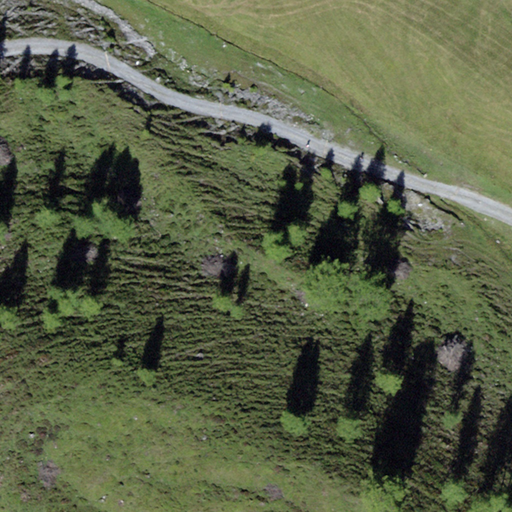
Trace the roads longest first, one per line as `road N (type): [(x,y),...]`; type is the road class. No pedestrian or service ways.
road 1 (track): [(0,50),(48,40),(111,56),(168,92),(355,159)]
road 2 (track): [(355,159),(511,220)]
